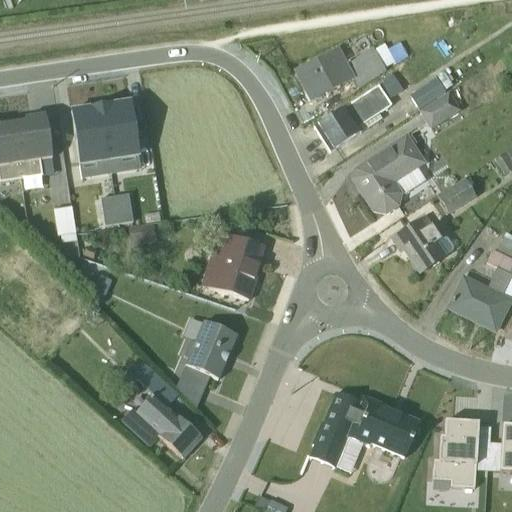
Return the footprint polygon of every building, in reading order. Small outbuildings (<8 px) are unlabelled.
[(338,52),(294,74),(308,103),(351,82),(356,91),(383,75),(371,50),(344,63),(338,52)] [(391,79),(312,131),(329,157),(380,124),(377,119),(391,109),(387,103),(401,94),(391,79)] [(417,112),(443,95),(434,82),(408,99),(417,112)] [(417,116),(429,135),(460,114),(448,96),(417,116)] [(128,108),(100,112),(107,163),(136,159),(128,108)] [(107,163),(100,112),(71,116),(79,167),(107,163)] [(44,119),(12,123),(19,180),(40,178),(38,163),(48,161),(44,119)] [(0,182),(19,180),(12,123),(0,123),(0,182)] [(366,166),(351,174),(349,184),(358,195),(372,218),(386,221),(400,212),(400,196),(392,187),(424,165),(405,139),(366,166)] [(449,212),(477,196),(467,177),(438,194),(449,212)] [(55,211),(58,246),(77,244),(73,209),(55,211)] [(425,222),(390,244),(399,258),(404,254),(418,276),(452,255),(443,240),(438,243),(425,222)] [(246,303),(262,252),(216,238),(200,289),(246,303)] [(464,279),(446,313),(492,337),(510,302),(499,297),(511,272),(511,246),(503,242),(490,268),(497,272),(487,290),(464,279)] [(218,384),(237,338),(203,324),(184,370),(218,384)] [(176,398),(142,367),(131,379),(151,399),(135,417),(130,412),(117,426),(146,452),(156,440),(182,463),(200,443),(164,410),(176,398)] [(348,479),(361,450),(368,453),(369,450),(400,463),(416,426),(356,399),(353,405),(335,397),(307,461),(348,479)] [(472,493),(476,427),(442,425),(442,442),(437,442),(436,463),(431,462),(430,480),(446,481),(446,491),(472,493)] [(497,476),(511,477),(511,430),(500,429),(497,476)]
